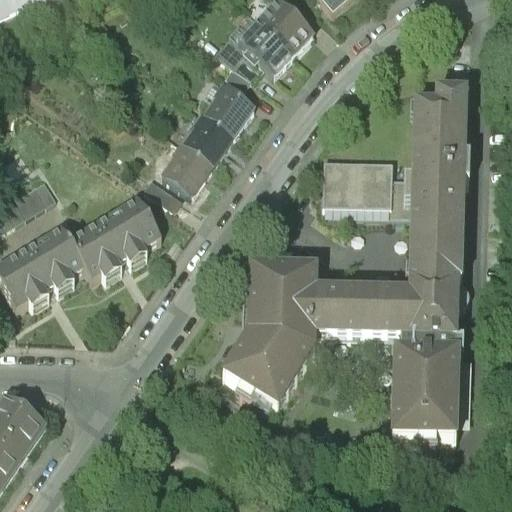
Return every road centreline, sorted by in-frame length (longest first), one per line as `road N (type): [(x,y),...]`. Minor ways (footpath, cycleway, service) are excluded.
road 1 (residential): [(459,0),(380,48),(325,99),(113,405)]
road 2 (residential): [(113,405),(42,511)]
